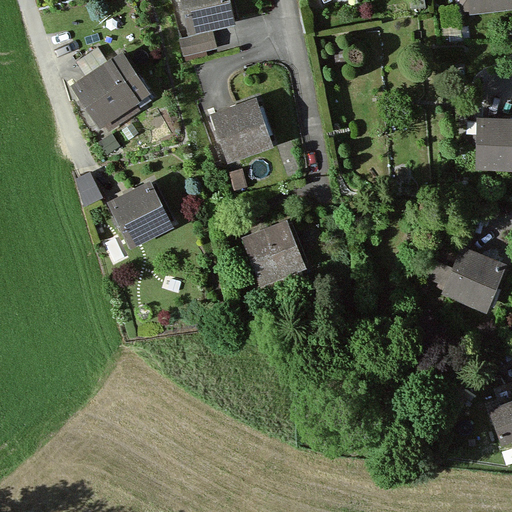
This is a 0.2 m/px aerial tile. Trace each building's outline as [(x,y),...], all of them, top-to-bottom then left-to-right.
[(234,18),(229,0),(181,0),(188,29),(234,18)] [(511,5),(511,0),(465,0),(467,12),(511,5)] [(212,28),(179,37),(184,53),(216,45),(212,28)] [(122,47),(73,81),(101,121),(150,87),(122,47)] [(272,142),(256,93),(214,107),(231,156),(272,142)] [(511,163),(511,113),(479,113),(477,162),(511,163)] [(93,170),(75,175),(84,203),(103,195),(93,170)] [(150,175),(107,198),(130,242),(173,219),(150,175)] [(304,263),(286,216),(244,232),(262,279),(304,263)] [(504,259),(461,241),(452,263),(429,254),(423,270),(446,279),(442,288),(485,305),(504,259)] [(511,396),(490,405),(501,438),(511,434),(511,396)]
